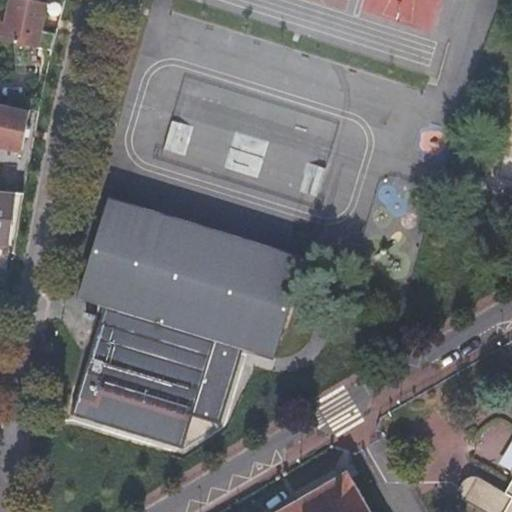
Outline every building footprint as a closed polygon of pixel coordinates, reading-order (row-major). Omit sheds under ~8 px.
[(36,47),(52,50),(57,34),(42,31),(47,2),(47,0),(12,0),(8,23),(3,21),(0,36),(0,39),(17,43),(36,47)] [(37,72),(37,56),(36,47),(17,43),(17,73),(37,72)] [(37,56),(51,58),(52,50),(36,47),(37,56)] [(29,109),(39,111),(43,93),(36,91),(28,98),(25,108),(29,109)] [(0,103),(0,147),(21,151),(29,109),(25,108),(0,103)] [(24,193),(0,191),(0,248),(0,245),(8,246),(7,254),(14,255),(24,193)] [(107,306),(216,340),(249,350),(279,251),(110,199),(80,298),(107,306)] [(216,340),(107,306),(104,316),(88,311),(86,316),(103,321),(80,397),(67,393),(59,422),(70,425),(74,414),(183,447),(199,394),(202,395),(202,392),(200,391),(201,388),(217,392),(228,354),(213,349),(216,340)] [(369,511),(347,474),(280,511),(369,511)] [(482,511),(500,511),(510,496),(503,492),(475,476),(470,475),(465,477),(461,479),(458,482),(457,486),(457,489),(459,495),(462,499),(482,511)] [(511,511),(511,475),(503,492),(510,496),(500,511),(511,511)]
